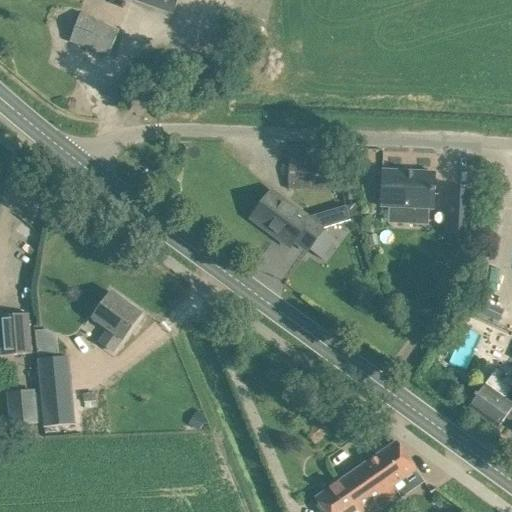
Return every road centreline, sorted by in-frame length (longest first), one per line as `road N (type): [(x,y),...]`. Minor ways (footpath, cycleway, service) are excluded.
road 1 (tertiary): [(511,481),(87,170)]
road 2 (unclassified): [(87,170),(108,145),(142,129),(511,143)]
